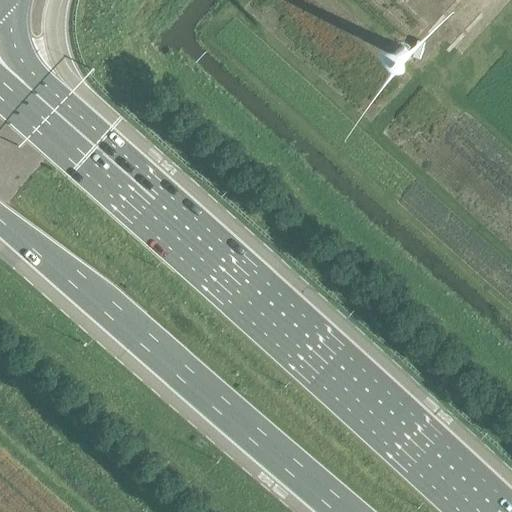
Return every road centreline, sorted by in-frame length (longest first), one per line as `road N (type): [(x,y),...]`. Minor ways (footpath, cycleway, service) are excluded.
road 1 (primary): [(466,511),(43,127)]
road 2 (primary): [(0,220),(345,511)]
road 3 (motorway): [(43,127),(22,74),(17,0)]
